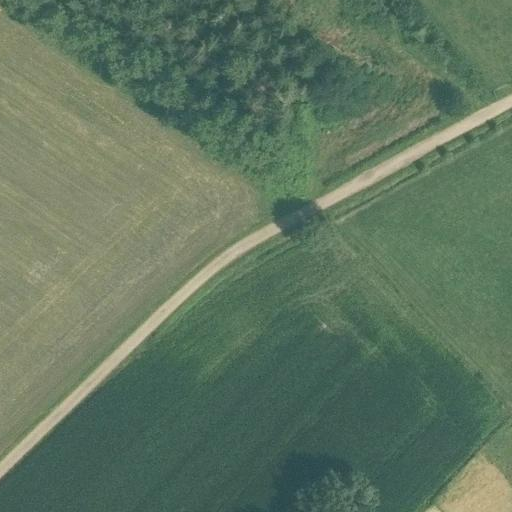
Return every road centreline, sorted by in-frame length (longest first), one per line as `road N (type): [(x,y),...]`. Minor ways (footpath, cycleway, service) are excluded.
road 1 (track): [(0,468),(225,257),(511,103)]
road 2 (track): [(324,0),(405,69),(402,105),(338,145),(304,213)]
